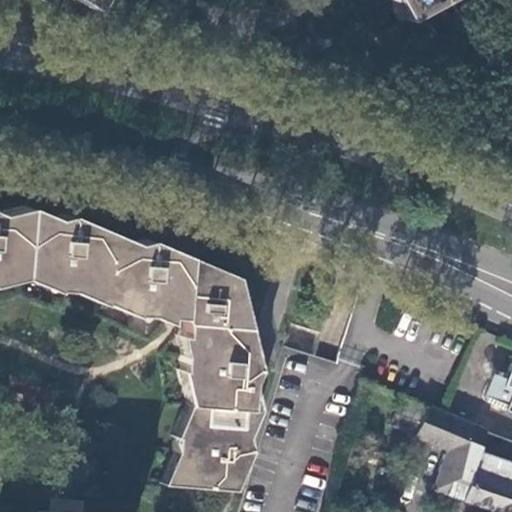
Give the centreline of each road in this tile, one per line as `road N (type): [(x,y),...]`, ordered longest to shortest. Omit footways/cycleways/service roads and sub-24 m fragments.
road 1 (secondary): [(0,132),(177,171),(300,212),(511,308)]
road 2 (secondary): [(511,215),(220,100),(0,56)]
